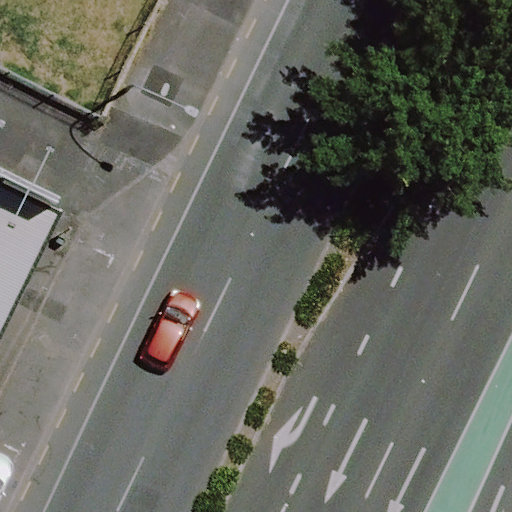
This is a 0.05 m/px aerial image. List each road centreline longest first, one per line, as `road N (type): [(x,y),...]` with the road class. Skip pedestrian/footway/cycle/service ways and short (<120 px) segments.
road 1 (secondary): [(121,511),(370,0)]
road 2 (secondary): [(511,189),(352,511)]
